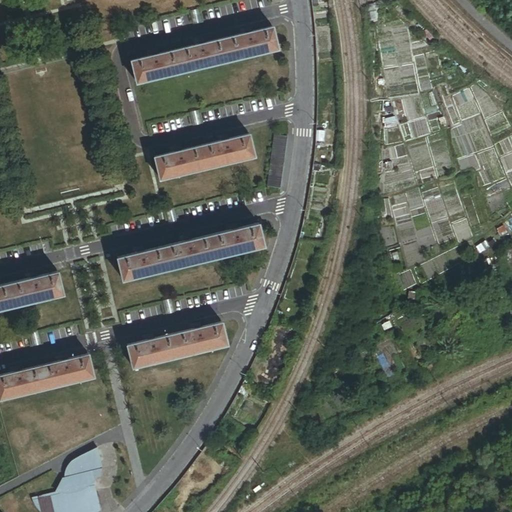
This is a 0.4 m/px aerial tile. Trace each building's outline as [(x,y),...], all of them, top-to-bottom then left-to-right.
[(272,27),(132,60),(137,82),(277,48),(272,27)] [(386,115),(393,113),(391,104),(384,106),(386,115)] [(280,188),(287,135),(275,133),(268,186),(280,188)] [(249,134),(155,157),(160,178),(254,156),(249,134)] [(384,179),(387,191),(392,190),(390,177),(384,179)] [(262,246),(257,224),(118,257),(123,279),(262,246)] [(372,242),(378,261),(385,259),(382,249),(385,248),(382,239),(372,242)] [(58,271),(0,285),(0,307),(63,293),(58,272),(58,271)] [(222,322),(128,345),(133,366),(227,344),(222,322)] [(0,397),(94,375),(89,354),(0,375),(0,397)] [(45,504),(52,511),(90,511),(89,508),(95,506),(97,503),(99,502),(96,489),(93,489),(89,487),(88,487),(87,484),(99,474),(100,469),(95,470),(94,463),(98,456),(98,454),(97,454),(97,448),(77,458),(69,466),(69,476),(64,478),(65,479),(59,491),(58,491),(59,494),(43,498),(45,504)]
